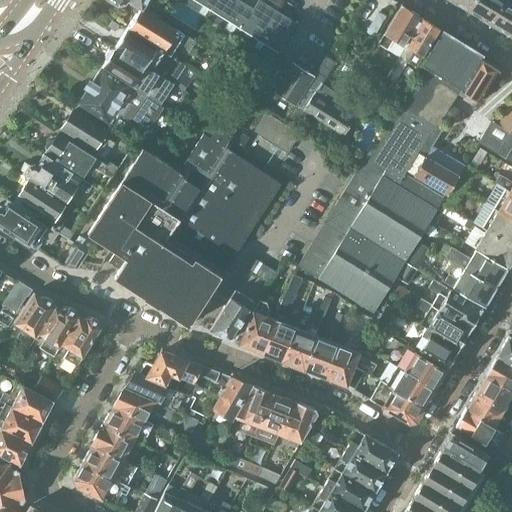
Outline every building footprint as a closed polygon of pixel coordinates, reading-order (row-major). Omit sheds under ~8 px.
[(112,0),(117,3),(124,1),(124,0),(129,0),(144,10),(151,0),(112,0)] [(177,0),(275,61),(276,59),(275,58),(297,22),(296,21),(296,23),(259,0),(258,0),(253,9),(238,0),(177,0)] [(449,0),(468,12),(475,0),(449,0)] [(490,25),(504,0),(475,0),(468,12),(490,25)] [(511,37),(511,0),(504,0),(490,25),(511,37)] [(391,39),(405,47),(422,18),(401,5),(372,52),(380,57),(391,39)] [(127,28),(164,51),(171,56),(179,43),(190,50),(195,42),(144,10),(140,9),(127,28)] [(422,18),(405,47),(386,77),(395,82),(414,51),(422,56),(439,29),(422,18)] [(171,56),(164,51),(127,28),(115,47),(153,72),(173,85),(185,66),(171,56)] [(422,65),(426,68),(397,115),(429,133),(433,135),(441,121),(451,105),(460,90),(480,59),(482,55),(443,31),(422,65)] [(144,66),(115,47),(113,50),(110,50),(106,56),(107,60),(102,67),(157,102),(161,95),(152,89),(153,88),(148,85),(149,83),(147,82),(153,72),(144,66)] [(335,63),(326,57),(314,76),(295,105),(287,118),(299,125),(307,113),(344,136),(361,108),(322,83),(335,63)] [(480,59),(460,90),(470,96),(479,102),(499,70),(480,59)] [(295,105),(314,76),(292,63),(274,92),(295,105)] [(101,68),(79,103),(114,126),(116,122),(124,127),(130,117),(141,124),(152,125),(157,116),(163,107),(137,91),(101,68)] [(497,126),(509,133),(511,128),(511,100),(498,125),(497,126)] [(451,105),(441,121),(449,126),(452,122),(455,123),(459,121),(462,118),(462,113),(459,110),(451,105)] [(62,129),(96,151),(102,140),(112,147),(117,139),(74,110),(62,129)] [(360,165),(297,267),(314,278),(315,276),(372,311),(436,210),(423,201),(427,194),(424,192),(426,189),(406,176),(404,179),(402,178),(406,171),(429,133),(397,115),(364,167),(360,165)] [(126,260),(114,278),(188,326),(280,184),(233,154),(238,147),(242,149),(249,138),(221,120),(209,138),(203,134),(179,173),(142,149),(121,182),(111,176),(77,228),(126,260)] [(511,128),(509,133),(497,154),(505,159),(511,147),(511,128)] [(50,142),(46,147),(48,150),(46,153),(83,177),(90,166),(94,168),(99,161),(58,134),(53,142),(50,142)] [(432,146),(424,141),(406,171),(448,195),(465,166),(431,147),(432,146)] [(87,192),(91,186),(44,154),(39,161),(41,162),(38,166),(34,164),(30,165),(25,172),(25,177),(29,179),(65,203),(76,186),(87,192)] [(492,180),(497,183),(511,192),(511,186),(511,188),(502,182),(504,179),(495,174),(492,180)] [(29,179),(17,197),(13,203),(18,207),(57,233),(68,240),(71,236),(59,229),(63,221),(56,217),(65,203),(29,179)] [(486,203),(498,210),(511,218),(511,192),(497,183),(486,203)] [(18,207),(13,203),(7,199),(6,199),(1,206),(0,204),(0,226),(27,244),(36,249),(43,239),(50,243),(57,233),(18,207)] [(472,213),(468,219),(511,245),(511,218),(498,210),(488,227),(479,221),(481,218),(472,213)] [(475,248),(476,249),(507,268),(511,259),(511,245),(468,219),(465,226),(473,231),(475,227),(484,233),(475,248)] [(86,251),(77,245),(64,266),(76,267),(86,251)] [(467,265),(464,268),(496,287),(507,268),(476,249),(469,261),(462,256),(459,260),(467,265)] [(409,255),(405,263),(416,270),(421,262),(409,255)] [(405,263),(396,277),(407,284),(416,270),(405,263)] [(496,287),(464,268),(458,279),(451,275),(448,279),(455,284),(453,287),(484,306),(496,287)] [(441,290),(432,306),(471,329),(482,309),(437,282),(434,286),(441,290)] [(3,305),(18,315),(33,293),(17,283),(3,305)] [(224,337),(230,340),(255,304),(235,290),(209,331),(212,332),(212,335),(220,339),(224,337)] [(33,293),(18,315),(7,332),(29,345),(54,306),(52,301),(45,297),(40,297),(33,293)] [(421,324),(425,327),(459,348),(471,329),(432,306),(425,302),(422,306),(429,310),(421,324)] [(387,305),(376,324),(383,329),(395,309),(387,305)] [(52,355),(54,352),(77,315),(75,311),(68,307),(62,307),(61,310),(54,306),(29,345),(18,361),(16,365),(26,371),(36,353),(31,350),(35,344),(52,355)] [(240,345),(261,353),(275,319),(253,311),(240,345)] [(77,315),(54,352),(76,365),(99,327),(98,321),(91,317),(85,318),(84,320),(77,315)] [(261,353),(283,361),(296,328),(275,319),(261,353)] [(459,348),(425,327),(414,347),(448,367),(459,348)] [(303,370),(304,370),(317,336),(296,328),(283,361),(282,362),(303,370)] [(325,378),(338,344),(317,336),(304,370),(303,370),(325,378)] [(511,338),(509,336),(496,357),(511,366),(511,338)] [(346,386),(359,352),(338,344),(325,378),(346,386)] [(398,367),(435,389),(446,371),(409,349),(398,367)] [(143,364),(137,373),(186,394),(190,396),(197,383),(193,381),(196,375),(200,377),(214,383),(218,373),(163,351),(158,353),(152,364),(147,362),(143,364)] [(18,361),(6,355),(0,366),(0,369),(11,375),(16,365),(18,361)] [(511,366),(496,357),(486,374),(511,389),(511,366)] [(398,367),(387,385),(424,407),(435,389),(398,367)] [(133,372),(124,387),(155,401),(159,402),(163,392),(174,397),(174,396),(184,400),(186,394),(137,373),(133,372)] [(511,389),(486,374),(476,391),(511,412),(511,389)] [(40,375),(34,387),(55,398),(56,399),(62,388),(63,387),(40,375)] [(252,385),(230,377),(224,387),(221,388),(221,387),(217,394),(218,397),(211,408),(232,420),(233,418),(252,385)] [(0,396),(0,401),(4,403),(40,422),(44,414),(48,412),(51,405),(51,400),(15,381),(8,395),(3,392),(0,396)] [(272,393),(252,385),(233,418),(256,427),(261,415),(264,416),(272,393)] [(424,407),(387,385),(376,403),(410,423),(415,422),(424,407)] [(113,406),(144,421),(149,411),(170,421),(175,411),(155,401),(124,387),(113,406)] [(511,427),(511,412),(476,391),(466,408),(509,434),(511,427)] [(294,402),(272,393),(264,416),(261,415),(256,427),(254,433),(244,449),(243,452),(249,455),(252,449),(252,448),(259,436),(263,438),(264,434),(274,438),(275,434),(277,435),(284,417),(288,418),(294,402)] [(315,409),(294,402),(288,418),(284,417),(277,435),(300,443),(317,414),(315,409)] [(0,427),(29,443),(33,435),(37,433),(41,426),(40,422),(4,403),(0,411),(0,427)] [(113,406),(101,425),(133,440),(142,424),(157,431),(155,435),(168,442),(172,434),(144,421),(113,406)] [(509,434),(466,408),(455,426),(498,452),(509,434)] [(196,421),(189,418),(183,431),(191,434),(196,421)] [(91,445),(122,459),(133,440),(101,425),(91,445)] [(29,443),(0,427),(0,454),(19,465),(23,456),(26,455),(30,447),(29,443)] [(441,449),(478,470),(487,454),(463,440),(465,436),(454,429),(455,429),(454,428),(441,449)] [(313,429),(306,441),(315,446),(322,435),(313,429)] [(357,430),(346,449),(385,472),(396,453),(357,430)] [(209,436),(197,431),(190,447),(203,452),(209,436)] [(91,445),(81,464),(112,479),(122,459),(91,445)] [(229,458),(226,463),(236,467),(243,452),(244,449),(238,447),(232,459),(229,458)] [(346,449),(334,467),(374,491),(385,472),(346,449)] [(455,511),(480,471),(478,470),(441,449),(403,511),(455,511)] [(496,454),(491,462),(502,469),(506,460),(496,454)] [(294,459),(289,469),(299,474),(305,478),(315,483),(320,475),(294,459)] [(174,466),(174,465),(165,461),(157,475),(166,480),(174,466)] [(0,490),(22,486),(19,472),(15,470),(11,471),(9,463),(0,464),(0,490)] [(81,464),(73,479),(76,487),(108,503),(115,490),(108,486),(112,479),(81,464)] [(334,467),(323,486),(363,510),(374,491),(334,467)] [(261,468),(257,476),(274,483),(278,475),(261,468)] [(299,474),(289,469),(280,486),(290,492),(299,474)] [(190,473),(181,489),(188,493),(197,477),(190,473)] [(158,495),(166,480),(157,475),(149,490),(158,495)] [(256,483),(250,495),(260,500),(267,488),(256,483)] [(208,485),(200,499),(207,504),(215,490),(208,485)] [(22,486),(0,490),(0,511),(14,511),(19,511),(18,503),(22,502),(24,499),(22,486)] [(323,486),(312,505),(323,511),(361,511),(363,510),(323,486)] [(153,511),(177,511),(183,500),(164,491),(153,511)] [(281,511),(285,506),(271,498),(267,504),(280,511),(281,511)] [(177,511),(201,511),(203,510),(183,500),(177,511)] [(201,511),(226,511),(230,506),(223,502),(216,511),(207,511),(203,510),(201,511)]
